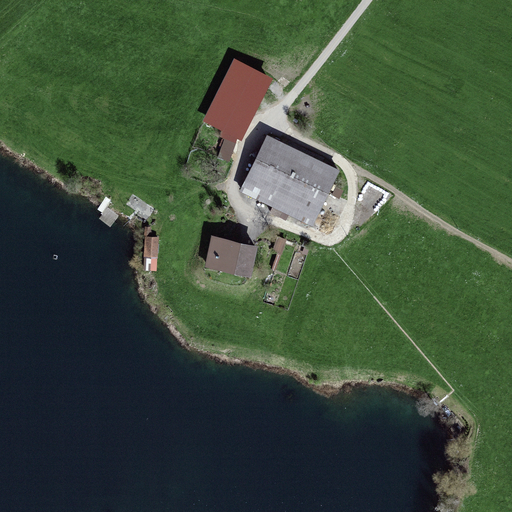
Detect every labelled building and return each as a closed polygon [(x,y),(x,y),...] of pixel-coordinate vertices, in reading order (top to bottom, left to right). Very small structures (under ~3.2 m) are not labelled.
[(304,68),(291,58),(266,89),(279,99),(304,68)] [(243,96),(236,109),(250,116),(256,103),(243,96)] [(239,136),(250,116),(236,109),(225,129),(226,130),(239,136)] [(239,136),(226,130),(223,139),(224,139),(218,157),(230,162),(239,136)] [(341,170),(267,134),(240,191),(313,226),(341,170)] [(251,278),(258,245),(212,235),(205,268),(251,278)] [(158,259),(159,237),(145,236),(144,257),(145,257),(144,270),(157,271),(157,259),(158,259)] [(287,239),(278,236),(272,252),(282,255),(287,239)]
